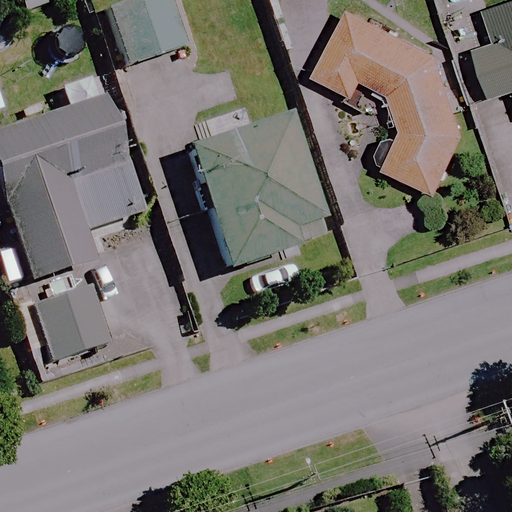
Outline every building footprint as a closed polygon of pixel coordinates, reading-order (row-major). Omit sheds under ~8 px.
[(174,56),(158,0),(156,0),(102,15),(118,72),(174,56)] [(511,7),(489,15),(499,47),(473,55),(488,104),(511,96),(511,7)] [(436,59),(349,14),(314,81),(353,101),(361,84),(382,94),(399,140),(382,172),(434,199),(466,139),(436,59)] [(77,272),(85,269),(74,237),(135,217),(98,105),(0,136),(0,223),(22,290),(77,272)] [(274,172),(260,131),(179,158),(219,277),(324,243),(298,164),(274,172)] [(103,350),(81,287),(16,310),(38,373),(103,350)]
